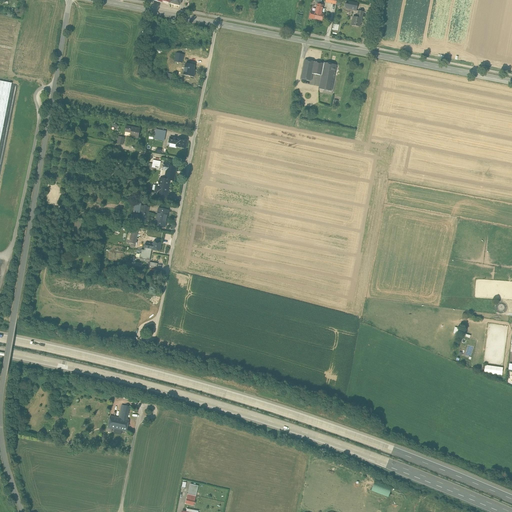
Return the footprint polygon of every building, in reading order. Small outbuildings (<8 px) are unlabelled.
[(358,3),(349,1),(348,4),(345,3),(345,8),(356,11),(358,3)] [(317,5),(316,12),(315,12),(311,11),(309,18),(323,21),(324,14),(321,13),(323,7),(321,6),(317,5)] [(363,12),(358,11),(357,18),(353,17),(351,26),(356,27),(359,27),(361,22),(363,12)] [(183,63),(184,54),(176,53),(174,61),(183,63)] [(314,62),(305,60),(301,79),(311,81),(314,62)] [(314,62),(311,81),(315,83),(320,83),(323,70),(324,64),(314,62)] [(195,65),(186,63),(183,75),(194,77),(195,72),(193,72),(195,65)] [(336,65),(324,63),(324,64),(323,70),(335,72),(336,65)] [(335,72),(323,70),(320,83),(319,89),(331,91),(335,72)] [(8,82),(0,80),(0,149),(13,82),(8,82)] [(140,129),(126,126),(125,131),(131,133),(130,136),(138,138),(140,129)] [(178,139),(170,137),(169,142),(177,144),(176,147),(185,148),(187,140),(178,139)] [(161,162),(153,160),(152,167),(159,169),(161,162)] [(176,167),(168,165),(168,163),(164,162),(162,170),(167,170),(165,179),(169,180),(174,181),(176,167)] [(165,179),(160,178),(159,185),(156,185),(155,191),(158,192),(157,197),(166,199),(167,193),(169,180),(165,179)] [(149,207),(142,206),(141,214),(147,215),(149,207)] [(168,210),(159,208),(157,217),(166,219),(168,210)] [(147,215),(141,214),(139,221),(146,222),(147,215)] [(166,219),(157,217),(156,225),(165,227),(166,219)] [(138,229),(133,228),(129,243),(135,244),(138,229)] [(161,243),(153,241),(153,244),(145,243),(144,248),(152,249),(152,250),(160,252),(161,243)] [(152,249),(144,248),(144,250),(141,250),(139,259),(150,261),(152,250),(152,249)] [(484,373),(502,375),(503,367),(484,365),(484,373)] [(123,413),(121,413),(119,418),(111,417),(109,428),(112,428),(126,431),(129,420),(127,420),(129,407),(124,406),(123,413)] [(198,486),(190,484),(188,494),(196,496),(198,486)] [(373,484),(371,491),(389,496),(390,489),(373,484)] [(196,496),(188,494),(186,504),(193,505),(196,496)]
